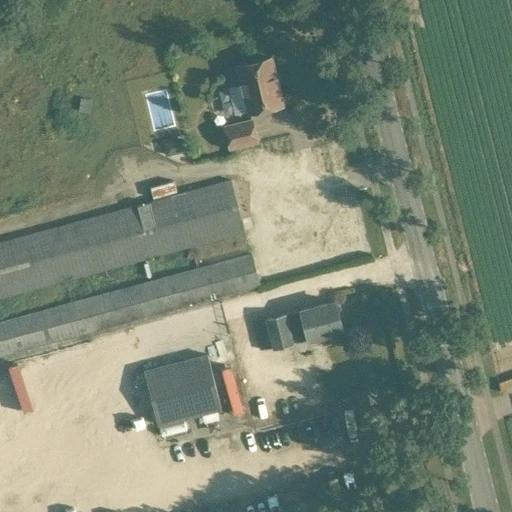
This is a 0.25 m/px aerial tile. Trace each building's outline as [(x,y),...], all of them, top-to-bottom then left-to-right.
[(247,112),(263,108),(283,104),(271,56),(226,67),(224,73),(226,78),(229,81),(234,83),(240,82),(247,112)] [(82,97),(80,109),(89,110),(91,99),(82,97)] [(229,147),(238,145),(257,140),(252,119),(224,126),(229,147)] [(183,136),(162,140),(165,154),(185,150),(183,136)] [(233,181),(0,233),(0,290),(245,236),(233,181)] [(254,256),(0,312),(0,345),(261,288),(254,256)] [(253,320),(261,348),(342,329),(335,300),(253,320)] [(158,422),(156,424),(222,407),(207,351),(143,367),(158,422)]
